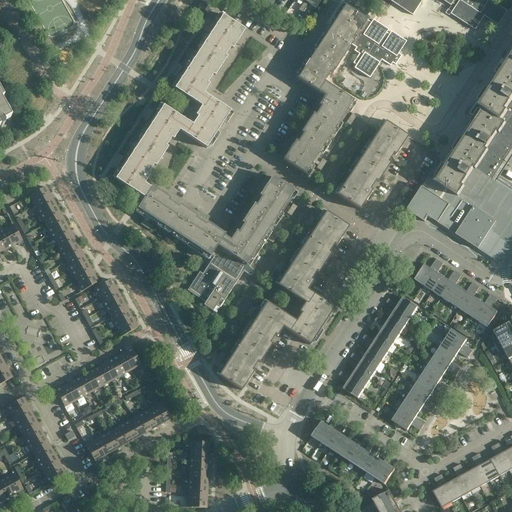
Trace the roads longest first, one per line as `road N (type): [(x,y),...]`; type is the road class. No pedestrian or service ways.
road 1 (tertiary): [(154,0),(74,140),(71,178),(100,234),(133,265),(211,405),(228,420),(287,440)]
road 2 (tertiary): [(288,433),(219,402),(138,259),(106,229),(83,184),(87,133),(163,0)]
road 3 (residential): [(253,153),(218,206),(206,208),(193,191),(263,83),(276,80)]
road 4 (residential): [(33,388),(87,361),(20,264)]
road 5 (residential): [(33,388),(82,479),(23,511)]
road 6 (residential): [(424,472),(308,392)]
road 7 (residential): [(370,229),(253,153)]
road 8 (tertiary): [(396,246),(420,231),(487,274),(511,275)]
road 9 (residential): [(229,0),(299,44),(276,80)]
